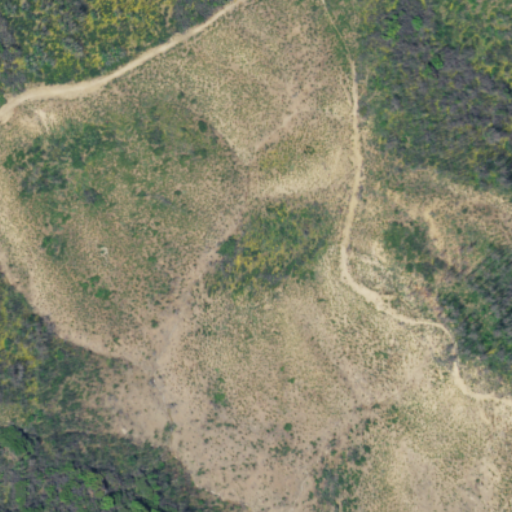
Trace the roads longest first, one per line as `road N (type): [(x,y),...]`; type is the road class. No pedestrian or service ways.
road 1 (track): [(319,0),(352,78),(356,173),(339,264),(346,284),(402,322),(440,330),(460,392),(511,408)]
road 2 (track): [(239,0),(110,77),(0,110)]
